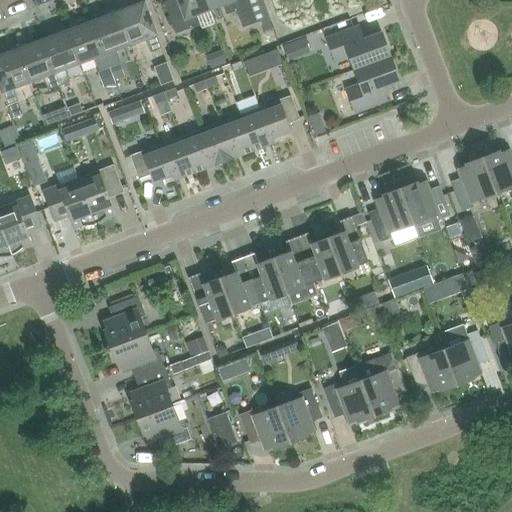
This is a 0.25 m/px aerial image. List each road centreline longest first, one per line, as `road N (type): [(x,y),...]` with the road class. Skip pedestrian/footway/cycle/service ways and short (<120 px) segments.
road 1 (residential): [(511,404),(309,479),(129,481),(102,456),(36,282)]
road 2 (residential): [(36,282),(456,126)]
road 3 (residential): [(456,126),(413,0)]
